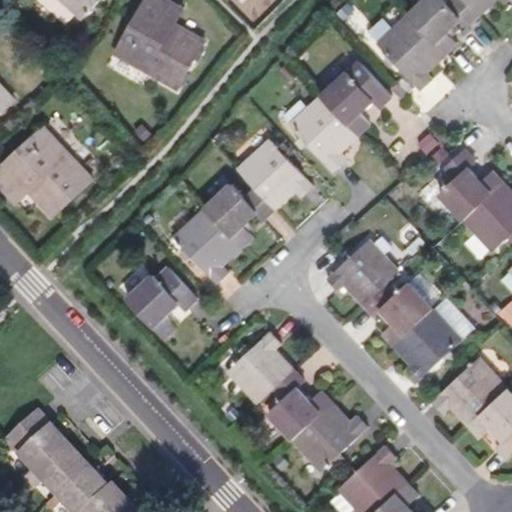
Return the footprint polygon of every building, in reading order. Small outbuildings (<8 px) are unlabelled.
[(56,0),(78,21),(99,0),(56,0)] [(175,87),(203,40),(173,22),(164,16),(172,2),(169,0),(143,0),(114,50),(175,87)] [(464,26),(478,14),(464,0),(450,0),(446,3),(443,0),(421,0),(408,13),(444,52),(455,41),(446,31),(458,20),(464,26)] [(507,0),(464,0),(478,14),(493,0),(501,0),(504,3),(507,0)] [(173,22),(182,8),(172,2),(164,16),(173,22)] [(444,52),(408,13),(377,42),(420,89),(432,77),(425,70),(444,52)] [(393,95),(373,75),(362,86),(348,71),(322,95),(358,135),(371,123),(361,112),(373,101),(380,107),(393,95)] [(0,115),(15,102),(0,85),(0,115)] [(358,135),(322,95),(290,126),(333,172),(345,160),(339,153),(358,135)] [(94,181),(45,127),(0,168),(0,184),(9,194),(20,184),(28,192),(52,220),(94,181)] [(422,159),(438,144),(428,134),(412,149),(422,159)] [(313,186),(271,140),(239,169),(257,188),(275,208),(295,190),(302,197),(313,186)] [(463,220),(504,183),(493,170),(481,182),(469,169),(476,162),(464,148),(442,167),(454,179),(439,193),(463,220)] [(492,251),(511,232),(511,191),(504,183),(463,220),(492,251)] [(16,203),(28,192),(20,184),(9,194),(16,203)] [(262,220),(275,208),(257,188),(244,199),(232,185),(206,209),(242,248),(252,238),(242,227),(256,214),(262,220)] [(242,248),(206,209),(174,238),(217,285),(230,273),(223,267),(242,248)] [(465,244),(481,260),(490,250),(474,234),(465,244)] [(384,285),(400,271),(370,239),(326,278),(338,292),(345,285),(363,304),(384,285)] [(181,310),(194,299),(166,267),(154,277),(151,273),(125,298),(161,337),(172,326),(162,316),(175,303),(181,310)] [(394,345),(434,309),(409,282),(394,295),(384,285),(363,304),(374,316),(381,309),(393,322),(382,332),(394,345)] [(475,327),(447,296),(434,309),(462,339),(475,327)] [(511,300),(498,312),(510,326),(511,323),(511,300)] [(415,383),(462,340),(462,339),(434,309),(394,345),(411,363),(403,370),(415,383)] [(274,389),(294,370),(275,350),(283,343),(272,331),(229,370),(259,402),(274,389)] [(470,427),(509,391),(479,359),(433,401),(444,414),(453,407),(470,427)] [(293,440),(333,403),(322,392),(310,403),(297,389),(305,382),(294,370),(274,389),(283,399),(268,413),(293,440)] [(511,394),(509,391),(470,427),(482,439),(492,430),(504,442),(497,448),(510,462),(511,460),(511,394)] [(322,470),(368,428),(356,415),(349,422),(333,403),(293,440),(322,470)] [(110,485),(38,409),(4,440),(32,469),(24,477),(36,490),(44,483),(56,496),(49,503),(55,509),(63,502),(72,511),(142,511),(114,482),(110,485)] [(359,511),(379,511),(408,485),(390,466),(397,459),(386,447),(339,490),(359,511)] [(412,511),(408,507),(420,497),(408,485),(379,511),(412,511)]
